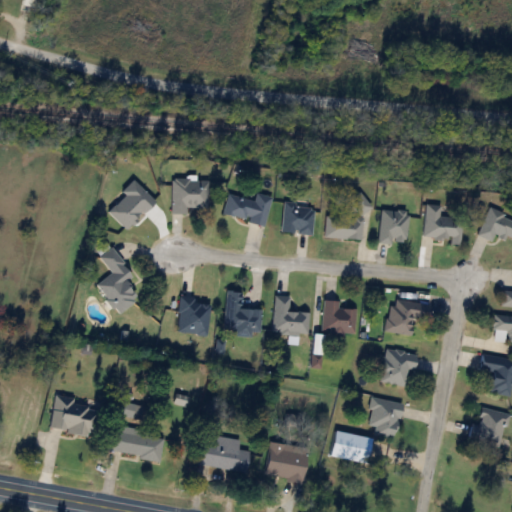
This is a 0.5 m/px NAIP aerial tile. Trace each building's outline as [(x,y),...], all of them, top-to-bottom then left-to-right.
[(185,208),(205,208),(205,179),(169,179),(169,213),(185,213),(185,208)] [(262,226),(270,197),(253,193),(251,200),(226,193),(220,215),(262,226)] [(312,203),(281,202),(279,232),(310,234),(312,203)] [(445,206),(423,204),(421,237),(448,238),(448,243),(457,244),(459,217),(444,216),(445,206)] [(511,239),(511,218),(486,208),(475,235),(489,241),(493,232),(511,239)] [(406,212),(379,209),(375,242),(402,245),(406,212)] [(322,238),(359,238),(359,218),(322,217),(322,238)] [(130,277),(109,245),(95,253),(109,274),(94,283),(114,314),(136,300),(124,281),(130,277)] [(240,292),(224,291),(221,333),(257,336),(259,310),(239,308),(240,292)] [(305,335),(306,312),(287,311),(287,296),(271,296),(270,333),(305,335)] [(207,300),(176,299),(175,333),(205,335),(207,300)] [(408,335),(411,318),(425,320),(427,304),(389,299),(384,332),(408,335)] [(319,334),(352,335),(353,309),(336,308),(337,300),(320,300),(319,334)] [(311,354),(320,354),(320,335),(311,335),(311,354)] [(411,371),(414,354),(379,348),(374,381),(403,386),(406,370),(411,371)] [(511,357),(478,357),(477,371),(487,371),(487,394),(510,395),(511,357)] [(47,428),(92,436),(98,404),(52,396),(47,428)] [(364,424),(372,426),(371,435),(393,439),(400,403),(370,397),(364,424)] [(138,420),(141,406),(110,399),(107,413),(138,420)] [(506,413),(479,407),(475,424),(470,423),(466,439),(498,447),(506,413)] [(161,434),(109,427),(105,452),(157,460),(161,434)] [(195,464),(243,472),(247,451),(236,449),(238,439),(215,435),(213,443),(199,441),(195,464)] [(306,447),(268,441),(263,476),(301,481),(306,447)]
